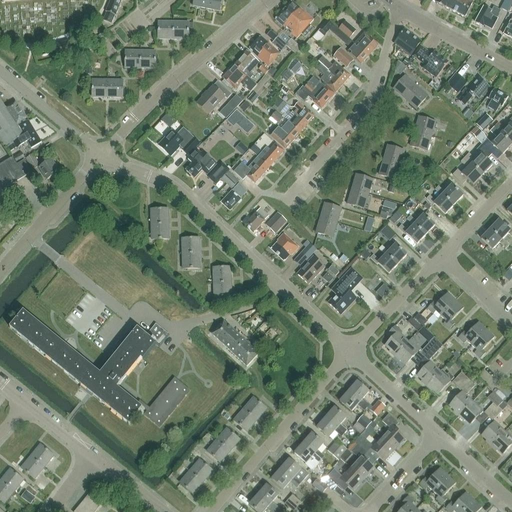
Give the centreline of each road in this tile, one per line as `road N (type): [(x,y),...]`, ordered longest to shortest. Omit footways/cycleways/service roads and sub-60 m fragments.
road 1 (residential): [(349,352),(182,193),(101,155)]
road 2 (residential): [(101,155),(177,76),(268,0)]
road 3 (residential): [(287,199),(365,109),(402,10)]
road 4 (residential): [(211,511),(349,352)]
road 5 (residential): [(0,271),(101,155)]
road 6 (residential): [(349,352),(441,256)]
road 7 (residential): [(101,155),(0,69)]
road 8 (tertiary): [(511,70),(402,10)]
road 9 (residential): [(437,435),(349,352)]
